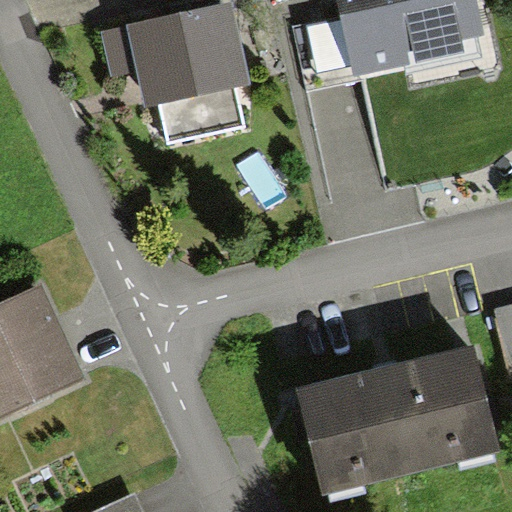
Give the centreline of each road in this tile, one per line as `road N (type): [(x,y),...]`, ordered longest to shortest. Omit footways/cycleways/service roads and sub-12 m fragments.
road 1 (residential): [(151,327),(511,239)]
road 2 (residential): [(0,2),(151,327)]
road 3 (residential): [(151,327),(228,511)]
